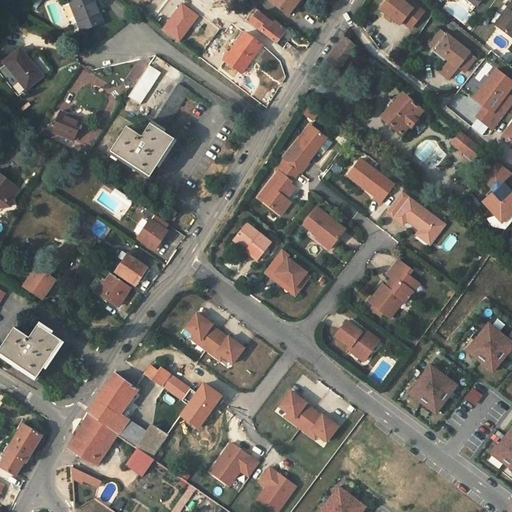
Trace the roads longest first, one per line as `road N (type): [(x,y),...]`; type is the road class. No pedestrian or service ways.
road 1 (tertiary): [(348,0),(187,261)]
road 2 (tertiary): [(187,261),(149,298),(69,423)]
road 3 (residential): [(293,341),(445,460)]
road 4 (residential): [(379,234),(293,341)]
road 5 (residential): [(187,261),(293,341)]
